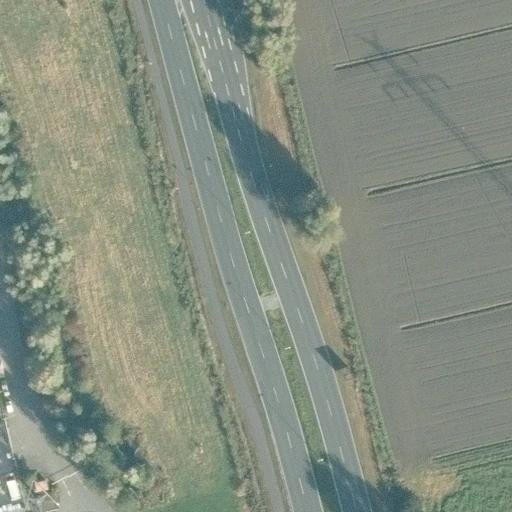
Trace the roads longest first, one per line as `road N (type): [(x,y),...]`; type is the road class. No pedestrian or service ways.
road 1 (secondary): [(357,511),(203,0)]
road 2 (secondary): [(160,0),(304,511)]
